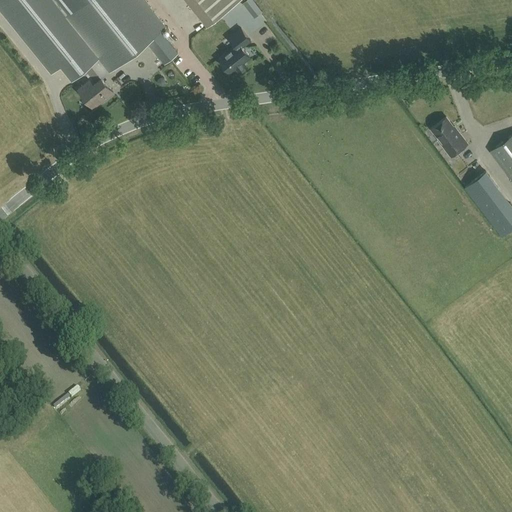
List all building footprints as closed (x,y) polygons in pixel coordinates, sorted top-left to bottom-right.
[(144,0),(0,0),(0,5),(52,71),(62,63),(73,77),(78,73),(85,74),(88,72),(92,76),(78,87),(93,106),(100,100),(101,101),(113,91),(101,77),(147,40),(160,29),(165,25),(144,0)] [(186,0),(207,25),(238,0),(186,0)] [(248,9),(255,3),(253,0),(245,0),(242,2),(248,9)] [(230,72),(236,67),(238,69),(245,64),(243,61),(250,56),(242,46),(251,39),(241,28),(229,38),(235,46),(219,58),(230,72)] [(160,29),(147,40),(156,51),(164,61),(170,56),(178,50),(172,43),(169,40),(166,36),(160,29)] [(456,129),(446,116),(431,128),(439,138),(438,139),(451,156),(468,143),(460,133),(457,129),(456,129)] [(511,180),(511,134),(490,151),(511,180)] [(494,183),(482,167),(461,183),(474,199),(494,183)] [(511,205),(508,201),(488,216),(501,234),(511,226),(511,205)]
